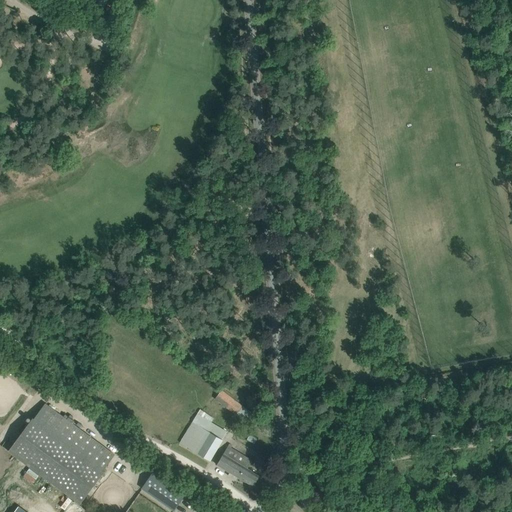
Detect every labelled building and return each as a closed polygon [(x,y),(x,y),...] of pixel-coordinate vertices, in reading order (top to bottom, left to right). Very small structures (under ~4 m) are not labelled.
[(37,0),(34,9),(41,12),(46,0),(37,0)] [(222,390),(214,400),(246,423),(249,419),(256,424),(260,418),(222,390)] [(247,397),(248,407),(256,406),(255,396),(247,397)] [(45,404),(34,419),(103,470),(114,455),(45,404)] [(200,410),(185,434),(180,443),(210,461),(227,432),(211,423),(214,418),(200,410)] [(103,470),(34,419),(33,418),(8,451),(80,504),(104,471),(103,470)] [(228,446),(222,456),(217,465),(252,486),(259,475),(252,472),(252,471),(248,468),(252,461),(228,446)] [(152,473),(146,482),(142,487),(175,510),(184,496),(152,473)]
